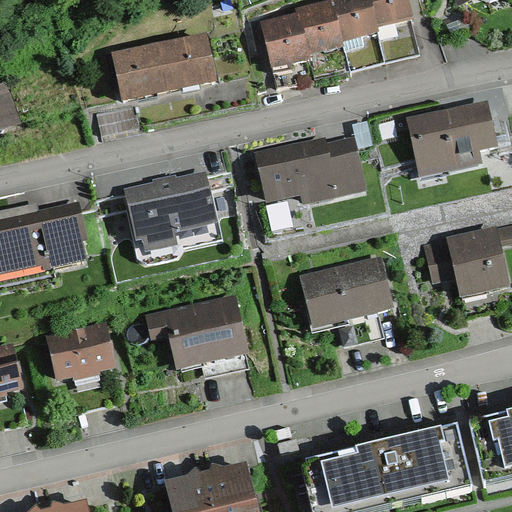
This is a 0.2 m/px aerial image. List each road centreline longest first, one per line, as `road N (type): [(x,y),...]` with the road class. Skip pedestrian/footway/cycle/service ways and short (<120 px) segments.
road 1 (residential): [(0,487),(511,365)]
road 2 (residential): [(511,64),(0,178)]
